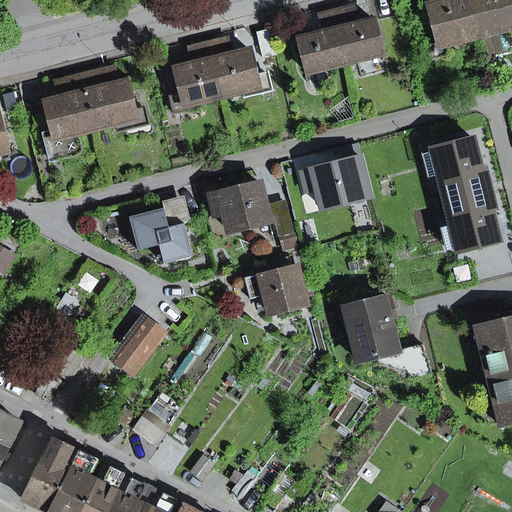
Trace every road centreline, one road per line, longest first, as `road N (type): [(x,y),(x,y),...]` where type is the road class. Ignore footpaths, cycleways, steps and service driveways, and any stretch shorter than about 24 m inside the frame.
road 1 (residential): [(28,219),(491,96)]
road 2 (residential): [(217,0),(39,45)]
road 3 (residential): [(28,219),(155,290),(188,287)]
